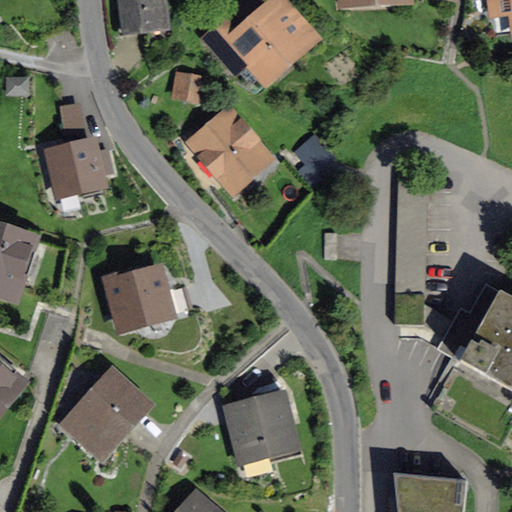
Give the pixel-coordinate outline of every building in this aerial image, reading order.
[(173,28),(168,0),(119,0),(124,35),(173,28)] [(268,90),(324,40),(289,0),(270,0),(237,29),(227,17),(202,39),(237,79),(249,68),(268,90)] [(415,5),(415,0),(339,0),(340,10),(415,5)] [(511,0),(487,0),(490,20),(511,17),(511,23),(511,0)] [(211,77),(175,72),(171,100),(207,105),(211,77)] [(65,136),(85,133),(81,104),(60,107),(65,136)] [(234,199),(278,161),(231,106),(186,144),(234,199)] [(320,134),(291,152),(310,182),(339,164),(320,134)] [(110,189),(107,175),(113,174),(107,150),(101,152),(97,137),(45,150),(58,202),(110,189)] [(396,325),(426,326),(429,176),(399,175),(396,325)] [(51,197),(47,184),(32,188),(36,202),(51,197)] [(0,299),(21,306),(43,236),(0,222),(0,299)] [(339,261),(339,235),(325,235),(325,261),(339,261)] [(119,335),(183,316),(168,265),(126,277),(125,272),(102,279),(119,335)] [(511,296),(504,292),(487,282),(469,315),(461,310),(445,338),(438,352),(451,359),(425,405),(503,450),(511,433),(511,296)] [(0,420),(30,383),(0,359),(0,420)] [(104,465),(157,405),(112,366),(59,425),(104,465)] [(302,450),(286,390),(223,406),(239,466),(302,450)] [(224,419),(220,404),(211,406),(214,421),(224,419)] [(467,511),(470,483),(410,477),(396,476),(400,511),(467,511)] [(176,511),(222,511),(197,489),(176,511)]
